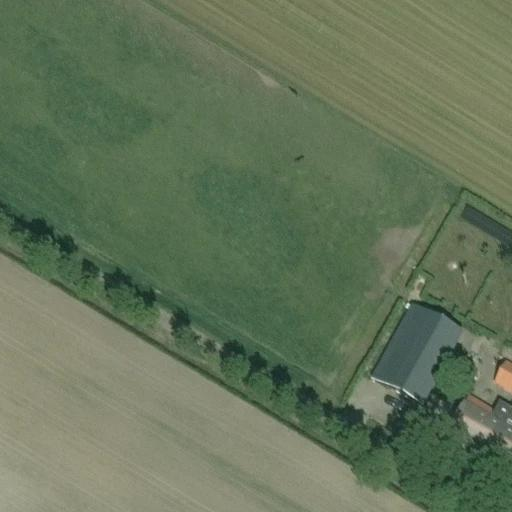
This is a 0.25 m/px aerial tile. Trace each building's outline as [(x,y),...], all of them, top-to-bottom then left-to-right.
[(413,288),(420,299),(432,292),(425,281),(413,288)] [(413,403),(453,330),(413,308),(373,381),(413,403)] [(511,366),(508,364),(497,386),(511,394),(511,366)] [(446,443),(484,464),(511,413),(511,411),(500,405),(496,414),(470,400),(446,443)] [(511,413),(484,464),(511,480),(511,413)]
